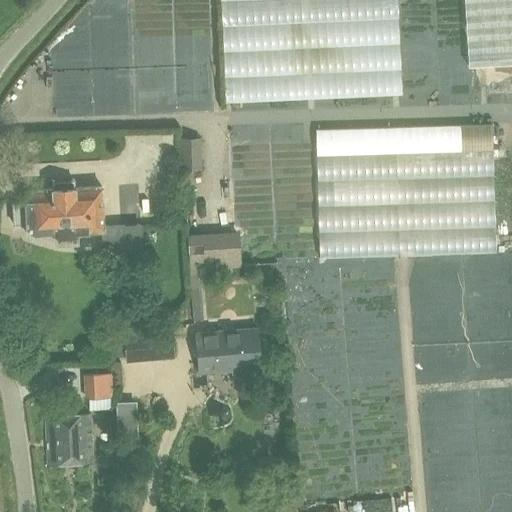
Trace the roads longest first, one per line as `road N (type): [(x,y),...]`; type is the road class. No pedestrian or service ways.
road 1 (unknown): [(0,128),(494,107),(511,118)]
road 2 (unclassified): [(23,511),(0,365)]
